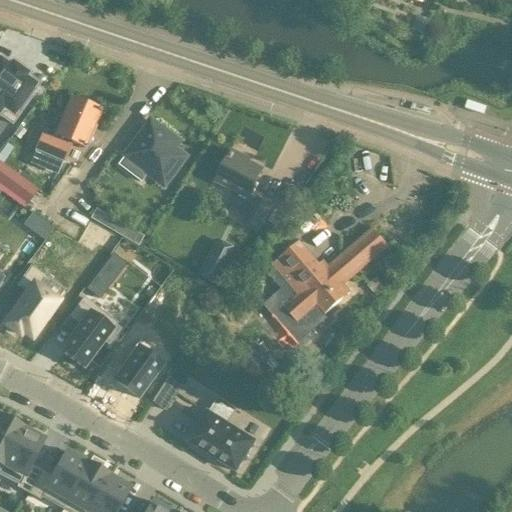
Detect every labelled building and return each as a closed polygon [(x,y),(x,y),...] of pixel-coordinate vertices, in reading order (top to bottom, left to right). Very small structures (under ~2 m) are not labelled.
[(0,140),(13,123),(12,123),(17,117),(14,115),(20,105),(10,98),(12,95),(13,94),(12,93),(11,93),(8,91),(0,85),(0,140)] [(82,148),(98,111),(70,99),(54,136),(82,148)] [(153,135),(144,129),(116,168),(138,184),(150,167),(166,179),(181,159),(170,150),(174,144),(156,131),(153,135)] [(42,134),(35,151),(62,163),(69,146),(42,134)] [(265,202),(255,198),(253,200),(248,197),(262,170),(230,153),(215,183),(238,194),(229,212),(243,219),(242,222),(259,231),(272,206),(265,202)] [(0,162),(0,187),(25,205),(36,189),(0,162)] [(99,208),(92,219),(140,247),(146,236),(99,208)] [(273,266),(283,278),(298,296),(284,307),(297,323),(317,307),(324,315),(348,294),(341,286),(386,246),(373,231),(324,273),(299,244),(273,266)] [(238,251),(219,241),(202,276),(220,285),(238,251)] [(20,284),(33,293),(29,298),(28,297),(20,307),(22,308),(7,327),(17,335),(19,331),(30,339),(46,319),(48,321),(59,306),(57,304),(59,301),(39,286),(48,274),(35,265),(20,284)] [(109,286),(96,276),(85,290),(99,300),(109,286)] [(83,299),(68,318),(79,326),(69,339),(60,352),(82,369),(103,342),(107,345),(119,330),(114,326),(116,324),(83,299)] [(113,380),(136,396),(159,363),(144,352),(148,346),(137,338),(124,356),(128,359),(113,380)] [(181,388),(167,379),(152,403),(166,411),(181,388)] [(207,413),(189,443),(236,473),(255,443),(207,413)] [(0,465),(1,466),(21,429),(21,428),(0,417),(0,465)] [(16,488),(28,494),(40,472),(29,466),(43,440),(21,429),(1,466),(22,477),(16,488)] [(51,478),(40,472),(28,494),(39,501),(46,490),(66,502),(87,465),(65,452),(51,478)] [(87,465),(66,502),(83,511),(86,511),(107,476),(87,465)] [(115,511),(129,489),(107,476),(86,511),(115,511)] [(166,511),(152,503),(145,511),(166,511)]
